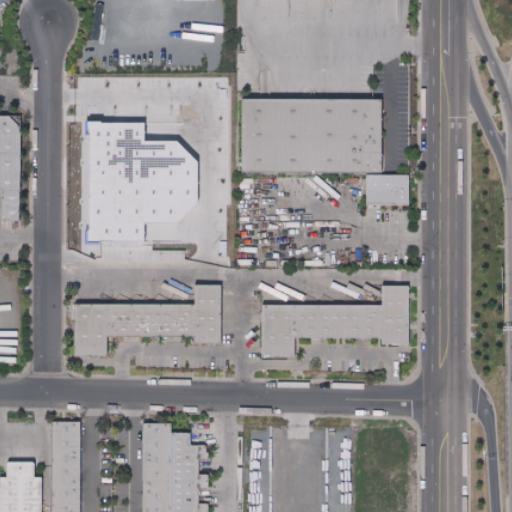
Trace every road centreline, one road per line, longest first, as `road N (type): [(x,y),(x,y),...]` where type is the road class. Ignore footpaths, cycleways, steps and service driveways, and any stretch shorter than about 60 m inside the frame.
road 1 (secondary): [(441,511),(442,36)]
road 2 (residential): [(0,392),(442,401)]
road 3 (residential): [(54,18),(45,95),(43,393)]
